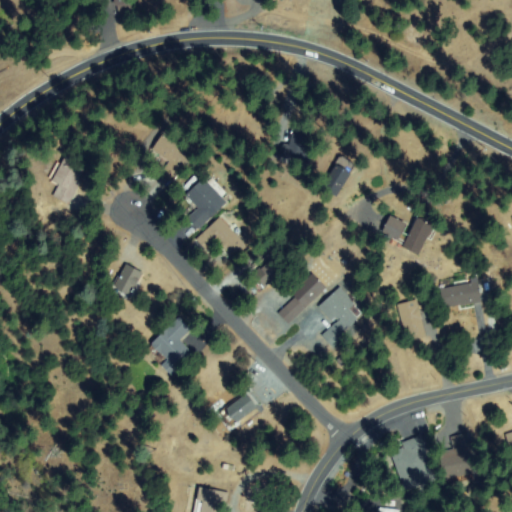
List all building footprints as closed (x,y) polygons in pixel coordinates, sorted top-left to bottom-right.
[(128,0),(131,10),(121,12),(118,0),(128,0)] [(293,145),(291,129),(308,127),(310,160),(285,162),(284,146),(293,145)] [(165,133),(193,155),(172,182),(162,174),(171,163),(153,149),(165,133)] [(55,196),(61,185),(54,182),(65,158),(84,167),(68,202),(55,196)] [(341,158),(355,166),(338,195),(324,186),(341,158)] [(188,218),(199,211),(187,194),(209,178),(228,205),(195,229),(188,218)] [(232,256),(217,240),(208,249),(198,239),(219,219),(243,245),(232,256)] [(400,239),(385,232),(391,219),(405,225),(400,239)] [(405,246),(418,221),(428,219),(432,228),(419,253),(405,246)] [(283,274),(265,288),(254,273),(272,260),(283,274)] [(128,300),(112,290),(127,265),(143,275),(128,300)] [(293,291),(313,273),(327,288),(290,322),(282,312),(299,297),(293,291)] [(442,289),(478,284),(481,302),(444,307),(442,289)] [(358,318),(334,347),(323,337),(337,321),(322,308),(338,289),(354,303),(348,310),(358,318)] [(425,338),(408,342),(399,306),(416,302),(425,338)] [(149,348),(180,319),(190,330),(179,340),(194,357),(174,375),(149,348)] [(218,416),(248,392),(264,412),(261,415),(255,408),(228,430),(218,416)] [(441,454),(455,452),(453,437),(467,435),(473,475),(444,479),(441,454)] [(399,479),(404,476),(392,452),(419,439),(438,478),(406,493),(399,479)] [(198,511),(204,489),(227,495),(222,511),(198,511)]
